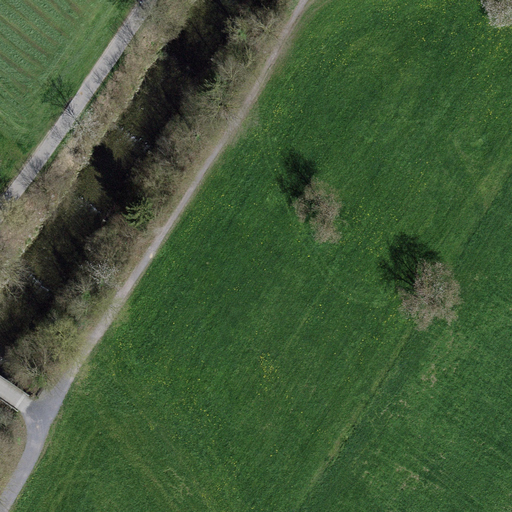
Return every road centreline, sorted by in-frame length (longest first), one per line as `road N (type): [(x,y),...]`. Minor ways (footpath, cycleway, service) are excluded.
road 1 (track): [(50,417),(81,356),(311,0)]
road 2 (track): [(0,210),(147,0)]
road 3 (track): [(2,511),(50,417),(0,383)]
